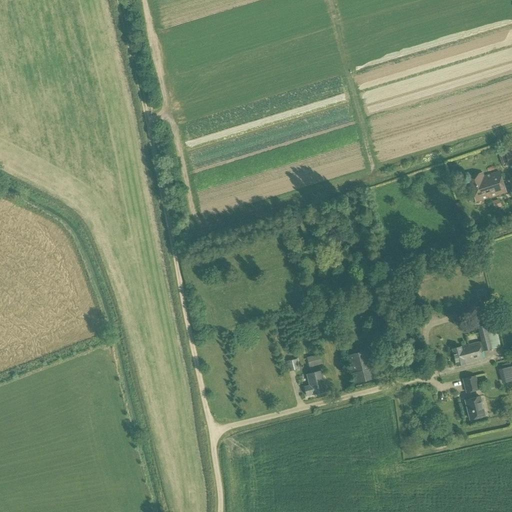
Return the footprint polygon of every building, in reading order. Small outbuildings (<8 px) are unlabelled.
[(468,177),(475,203),(506,193),(499,172),(483,177),(482,173),(468,177)] [(492,349),(486,325),(477,327),(483,351),(492,349)] [(452,349),(456,366),(465,364),(464,363),(482,359),(478,343),(452,349)] [(381,350),(384,360),(399,357),(397,346),(381,350)] [(349,356),(353,373),(352,374),(355,383),(375,378),(373,368),(372,369),(367,351),(349,356)] [(318,354),(306,357),(307,359),(309,366),(320,364),(321,363),(318,354)] [(286,362),(289,371),(298,369),(296,360),(286,362)] [(511,366),(502,369),(505,382),(511,380),(511,366)] [(304,387),(306,396),(311,394),(311,395),(326,391),(321,372),(307,375),(309,385),(304,387)] [(463,379),(466,393),(478,390),(474,376),(463,379)] [(465,400),(470,420),(485,416),(480,397),(465,400)]
